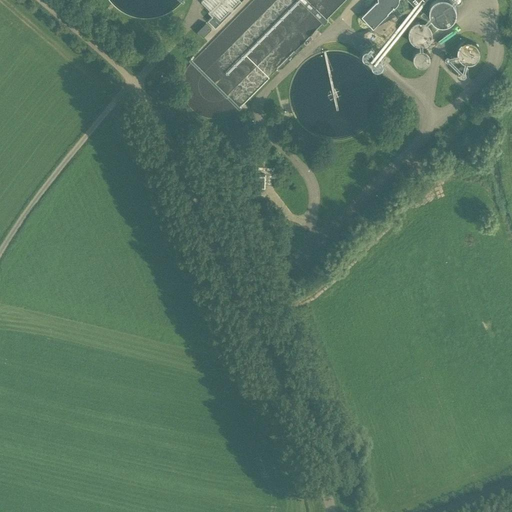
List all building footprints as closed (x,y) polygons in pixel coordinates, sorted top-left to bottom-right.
[(207,21),(215,28),(242,0),(201,0),(198,3),(212,16),(207,21)] [(417,0),(377,0),(378,0),(362,16),(376,28),(403,0),(409,0),(414,4),(417,0)] [(433,6),(431,10),(430,15),(431,19),(433,23),(437,26),(441,28),(445,28),(450,27),(454,24),(456,20),(457,16),(457,12),(456,8),(453,5),(449,2),(445,1),(440,2),(436,3),(433,6)] [(414,5),(406,15),(410,19),(418,9),(414,5)] [(206,23),(198,32),(203,37),(211,29),(206,23)] [(428,25),(425,24),(421,23),(418,23),(415,24),(412,26),(410,29),(409,33),(409,36),(410,39),(411,42),(414,44),(417,46),(421,46),(424,46),(427,44),(430,41),(431,38),(432,35),(432,31),(430,28),(428,25)] [(424,52),(421,52),(418,52),(416,54),(415,56),(414,59),(414,61),(415,64),(417,66),(419,67),(422,68),(424,67),(427,66),(429,64),(430,62),(430,59),(430,57),(428,54),(426,53),(424,52)] [(459,77),(460,79),(462,80),(463,80),(465,80),(467,79),(468,78),(469,77),(469,75),(469,73),(468,71),(467,70),(465,69),(463,69),(462,70),(460,71),(459,72),(458,74),(458,76),(459,77)] [(275,168),(258,168),(258,184),(274,184),(275,168)]
